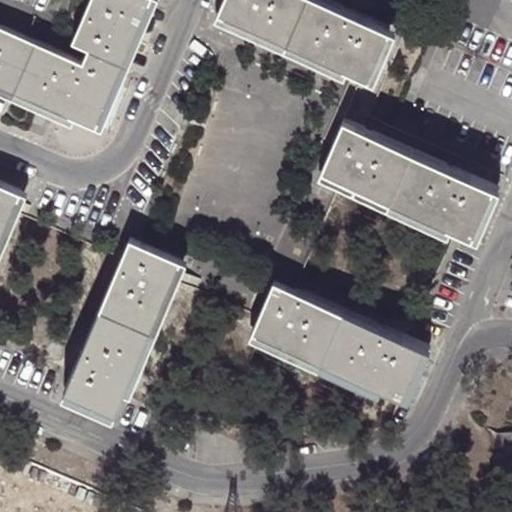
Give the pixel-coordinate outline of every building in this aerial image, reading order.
[(123,59),(148,0),(89,0),(73,37),(90,44),(123,59)] [(332,0),(222,0),(218,10),(285,39),(368,75),(389,24),(332,0)] [(117,73),(84,59),(18,31),(0,22),(0,81),(96,122),(117,73)] [(123,59),(90,44),(84,59),(117,73),(123,59)] [(323,166),(456,224),(471,231),(493,181),(345,117),(323,166)] [(0,177),(0,238),(13,207),(22,187),(0,177)] [(105,294),(73,369),(67,383),(118,404),(123,391),(147,336),(181,256),(131,234),(105,294)] [(403,390),(424,341),(408,335),(339,304),(275,276),(254,326),(330,359),(403,390)] [(511,432),(497,434),(495,432),(487,427),(480,427),(467,432),(461,435),(457,442),(455,455),(456,463),(461,471),(473,478),(484,479),(495,475),(503,467),(511,465),(511,432)]
